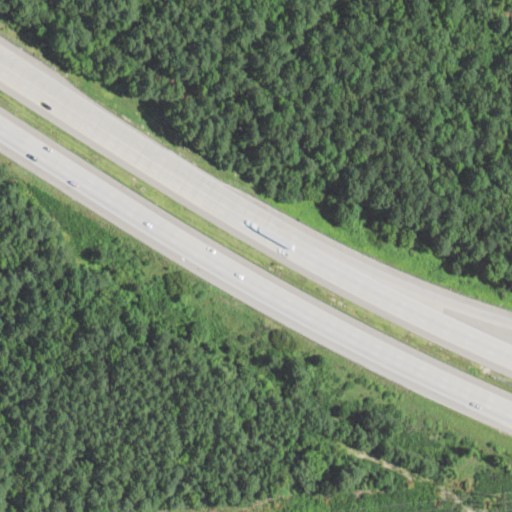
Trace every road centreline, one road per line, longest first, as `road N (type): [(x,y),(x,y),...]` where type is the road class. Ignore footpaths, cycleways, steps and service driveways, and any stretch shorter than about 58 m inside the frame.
road 1 (motorway): [(0,129),(281,304),(511,414)]
road 2 (motorway): [(511,352),(307,256),(0,70)]
road 3 (motorway): [(511,323),(307,256)]
